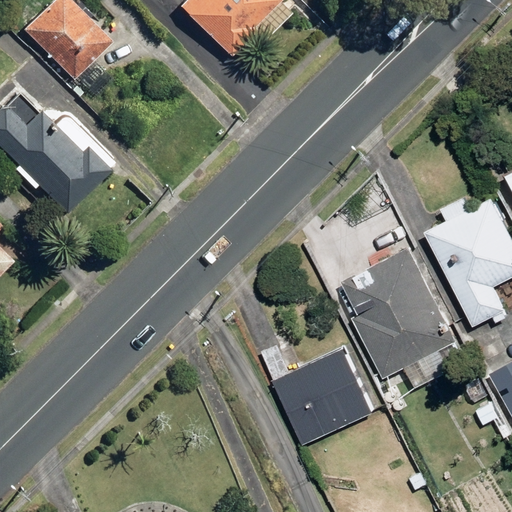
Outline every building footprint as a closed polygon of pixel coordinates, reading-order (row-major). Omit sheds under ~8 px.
[(108,43),(65,0),(46,0),(19,27),(70,79),(108,43)] [(275,0),(180,0),(174,6),(228,56),(251,32),(261,41),(288,13),(275,1),(275,0)] [(0,106),(0,151),(13,164),(10,168),(30,188),(34,185),(64,214),(107,170),(82,145),(76,151),(34,110),(19,125),(0,106)] [(511,169),(502,174),(511,191),(511,169)] [(444,219),(423,230),(471,327),(492,317),(495,322),(507,316),(492,286),(511,276),(511,240),(503,222),(506,220),(496,202),(493,203),(490,196),(469,207),(463,196),(439,208),(444,219)] [(466,362),(407,246),(339,281),(356,314),(351,317),(382,379),(404,368),(414,388),(466,362)] [(0,270),(10,260),(0,250),(0,270)] [(341,346),(271,379),(301,444),(372,411),(341,346)] [(511,359),(486,374),(511,419),(511,359)]
